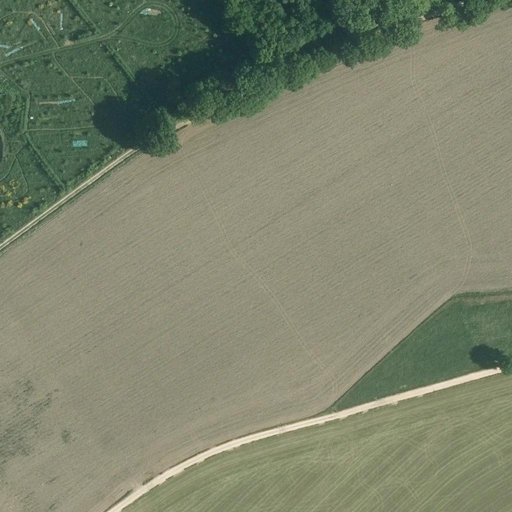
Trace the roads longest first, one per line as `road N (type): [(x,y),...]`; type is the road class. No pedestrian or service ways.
road 1 (track): [(0,248),(168,130),(361,42),(488,0)]
road 2 (unclassified): [(114,511),(233,443),(511,366)]
